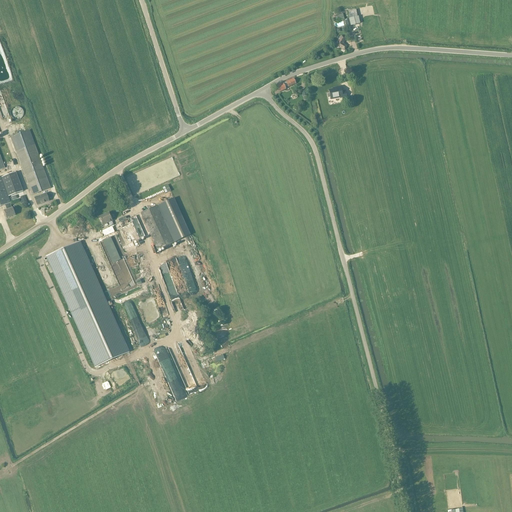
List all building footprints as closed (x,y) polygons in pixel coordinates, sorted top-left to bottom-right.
[(349,19),(351,26),(359,24),(358,17),(349,19)] [(343,44),(345,39),(341,36),(335,46),(340,49),(340,48),(344,50),(347,46),(343,44)] [(293,79),(277,86),(280,92),(285,89),(285,88),(288,86),(288,87),(295,84),(293,79)] [(331,99),(342,97),(343,98),(347,97),(346,92),(342,93),(341,87),(336,88),(337,89),(329,91),(330,93),(327,94),(328,98),(331,98),(331,99)] [(17,105),(12,112),(14,114),(13,115),(19,120),(25,111),(17,105)] [(11,137),(32,195),(51,188),(30,130),(11,137)] [(16,173),(1,178),(8,197),(23,192),(16,173)] [(12,208),(12,209),(10,203),(11,203),(8,197),(1,178),(1,176),(0,176),(0,206),(5,205),(7,210),(4,211),(7,218),(15,215),(12,208)] [(170,185),(164,187),(166,193),(172,191),(170,185)] [(35,198),(37,205),(49,201),(46,194),(35,198)] [(158,250),(190,236),(191,235),(174,199),(141,214),(158,250)] [(108,223),(110,228),(114,226),(112,221),(109,214),(100,217),(103,225),(108,223)] [(145,237),(136,217),(103,231),(105,236),(99,239),(138,326),(167,313),(135,242),(145,237)] [(126,351),(80,240),(48,254),(93,363),(126,351)] [(186,254),(178,257),(189,293),(198,291),(186,254)] [(171,355),(159,360),(177,399),(188,394),(185,386),(171,355)]
